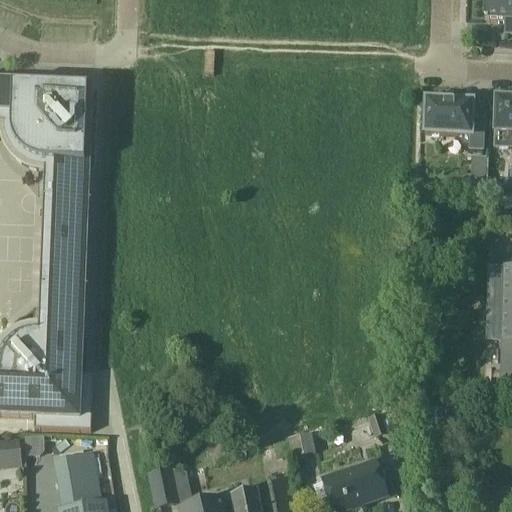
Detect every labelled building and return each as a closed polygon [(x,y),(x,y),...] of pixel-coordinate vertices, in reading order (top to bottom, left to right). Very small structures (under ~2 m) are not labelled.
[(511,0),(489,0),(487,0),(487,3),(484,3),(484,15),(487,15),(486,25),(504,25),(503,37),(511,37),(511,0)] [(40,269),(85,272),(92,89),(0,85),(0,130),(4,130),(4,134),(4,138),(5,142),(6,146),(8,151),(10,154),(13,158),(15,160),(18,164),(22,166),(24,168),(29,170),(33,172),(37,173),(41,174),(44,174),(40,269)] [(511,150),(511,104),(497,104),(495,150),(511,150)] [(455,106),(443,106),(443,105),(426,105),(425,138),(470,139),(469,153),(482,154),(483,123),(471,123),(472,107),(455,106)] [(485,192),(485,184),(469,183),(469,191),(485,192)] [(85,272),(40,269),(38,334),(25,336),(9,344),(0,355),(0,420),(34,422),(34,433),(91,435),(93,379),(81,378),(85,272)] [(502,345),(501,392),(511,392),(511,269),(504,269),(502,345)] [(375,442),(387,438),(381,417),(368,422),(375,442)] [(289,443),(293,461),(305,458),(301,441),(289,443)] [(0,473),(20,472),(18,444),(0,445),(0,473)] [(286,448),(274,451),(276,457),(283,461),(289,460),(286,448)] [(103,511),(102,505),(101,505),(93,459),(54,466),(62,511),(103,511)] [(332,511),(350,511),(386,500),(375,466),(323,483),(332,511)] [(172,473),(149,479),(156,511),(163,511),(180,508),(172,473)] [(223,511),(221,501),(180,511),(179,511),(261,511),(257,491),(229,497),(229,498),(232,511),(223,511)]
